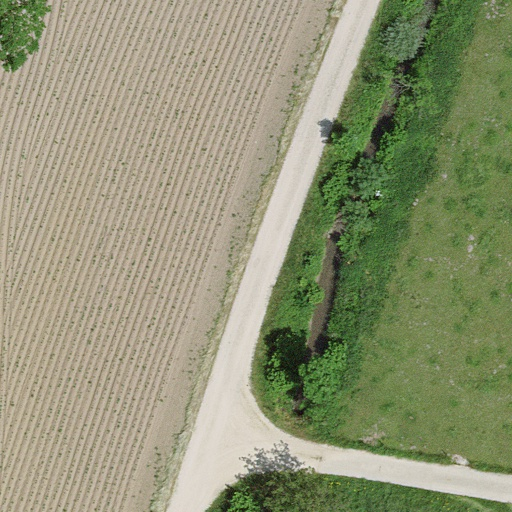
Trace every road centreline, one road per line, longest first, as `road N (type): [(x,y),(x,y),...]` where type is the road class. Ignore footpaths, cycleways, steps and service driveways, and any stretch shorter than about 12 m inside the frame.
road 1 (track): [(366,0),(187,511)]
road 2 (track): [(511,491),(331,461),(216,426)]
